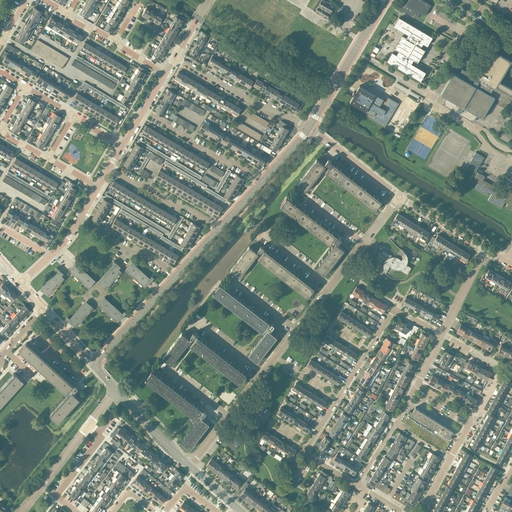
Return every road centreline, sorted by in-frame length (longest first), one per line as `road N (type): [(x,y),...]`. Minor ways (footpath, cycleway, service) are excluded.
road 1 (residential): [(312,454),(309,446),(394,305)]
road 2 (residential): [(309,127),(175,57)]
road 3 (tertiary): [(309,127),(385,0)]
road 4 (residential): [(261,182),(144,109)]
road 5 (residential): [(219,227),(109,169)]
